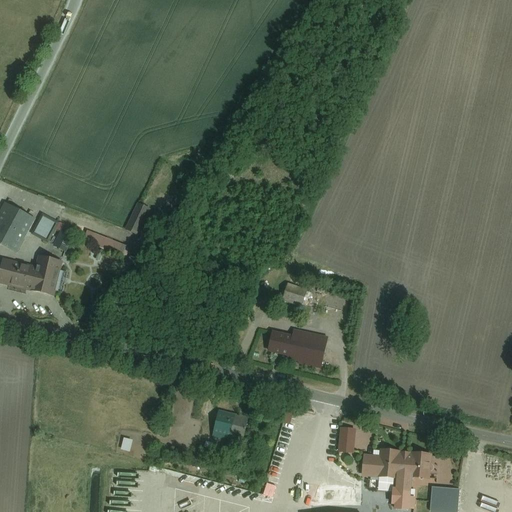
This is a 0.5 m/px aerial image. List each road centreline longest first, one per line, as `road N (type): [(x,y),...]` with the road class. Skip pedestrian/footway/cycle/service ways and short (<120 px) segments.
road 1 (unclassified): [(0,318),(511,441)]
road 2 (unclassified): [(0,157),(75,0)]
road 3 (unknown): [(150,511),(158,496),(181,485),(282,509)]
